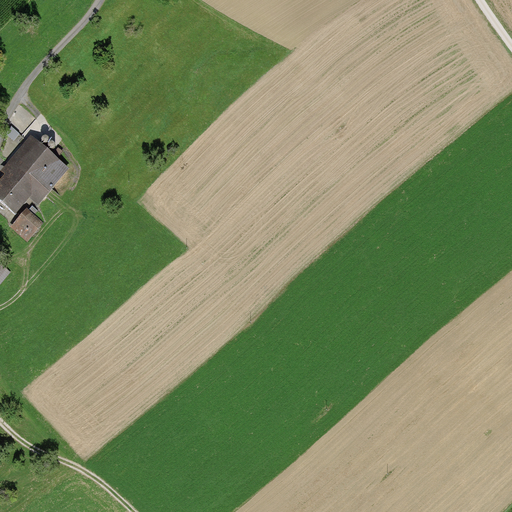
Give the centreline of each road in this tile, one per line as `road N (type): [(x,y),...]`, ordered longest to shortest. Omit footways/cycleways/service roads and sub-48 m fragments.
road 1 (residential): [(0,137),(30,80),(97,0)]
road 2 (track): [(129,511),(99,483),(26,447),(0,422)]
road 3 (track): [(0,305),(75,221),(52,191)]
